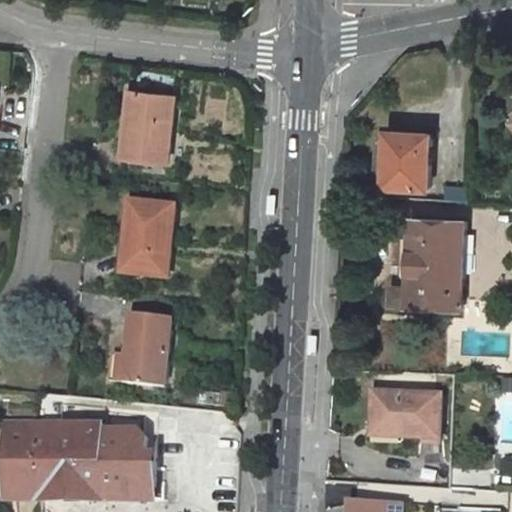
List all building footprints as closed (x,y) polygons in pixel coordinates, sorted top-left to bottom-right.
[(138,117),(141,91),(130,90),(127,115),(129,116),(138,117)] [(129,116),(125,156),(169,161),(177,94),(141,91),(138,117),(129,116)] [(387,185),(431,187),(432,163),(427,163),(428,142),(434,143),(435,131),(393,130),(393,136),(382,136),(380,177),(387,177),(387,185)] [(472,144),(450,143),(447,199),(470,200),(472,144)] [(130,235),(126,272),(170,277),(177,207),(132,202),(128,234),(130,235)] [(465,306),(469,219),(415,217),(412,286),(395,286),(394,303),(465,306)] [(114,353),(112,381),(169,388),(176,317),(134,313),(129,355),(114,353)] [(445,438),(447,394),(378,390),(376,434),(445,438)] [(0,499),(42,500),(42,425),(42,400),(0,400),(0,499)] [(107,500),(107,431),(107,425),(42,425),(42,500),(107,500)] [(107,431),(107,500),(157,501),(158,463),(150,463),(150,439),(142,431),(107,431)] [(407,511),(407,509),(381,508),(381,502),(357,501),(355,511),(407,511)]
